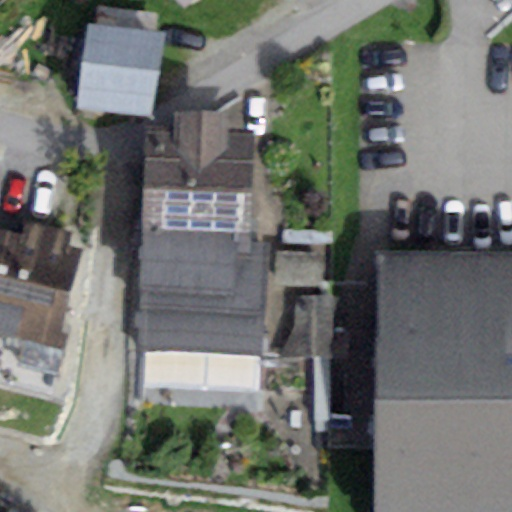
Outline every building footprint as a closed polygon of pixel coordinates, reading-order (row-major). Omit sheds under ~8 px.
[(175,0),(184,9),(193,0),(175,0)] [(153,120),(166,35),(154,33),(156,15),(101,7),(99,25),(88,24),(76,109),(153,120)] [(145,130),(141,231),(249,234),(252,133),(228,132),(228,116),(174,114),(174,131),(145,130)] [(22,237),(0,231),(0,276),(69,293),(79,251),(67,248),(70,235),(25,224),(22,237)] [(249,234),(141,231),(138,354),(265,358),(268,234),(249,234)] [(511,511),(511,253),(379,253),(377,511),(511,511)] [(0,334),(56,348),(69,293),(0,276),(0,334)]
